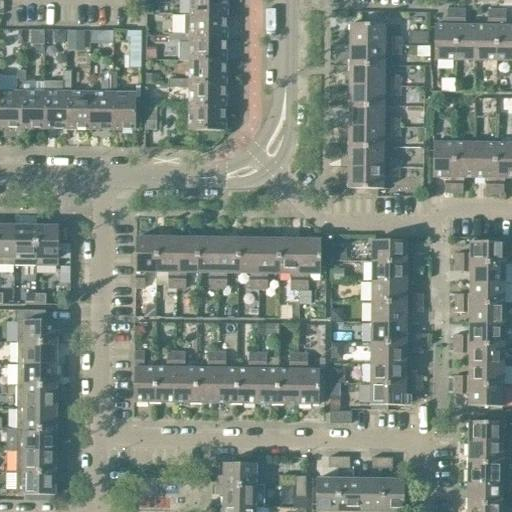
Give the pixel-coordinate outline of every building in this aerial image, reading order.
[(225,16),(225,0),(190,0),(190,15),(184,15),(225,16)] [(454,60),(455,11),(446,10),(446,26),(434,26),(434,60),(454,60)] [(475,60),(475,27),(463,26),(463,11),(455,11),(454,60),(475,60)] [(475,60),(495,61),(496,11),(487,11),(487,27),(475,27),(475,60)] [(511,60),(511,26),(505,27),(505,11),(496,11),(495,61),(511,60)] [(225,39),(225,16),(184,15),(184,34),(179,34),(179,42),(190,43),(190,39),(225,39)] [(349,46),(399,47),(399,38),(384,37),(384,25),(350,25),(349,46)] [(42,45),(42,33),(29,33),(29,45),(42,45)] [(168,42),(179,42),(179,34),(168,34),(168,42)] [(81,49),(82,36),(68,35),(68,49),(81,49)] [(129,36),(129,68),(138,68),(138,36),(129,36)] [(225,62),(225,39),(190,39),(190,43),(189,61),(225,62)] [(399,56),(399,47),(349,46),(349,66),(384,67),(384,56),(399,56)] [(179,88),(189,89),(189,84),(224,85),(225,62),(189,61),(189,80),(179,80),(179,88)] [(383,78),(384,67),(349,66),(349,87),(399,87),(399,78),(383,78)] [(16,82),(24,82),(24,71),(16,71),(16,82)] [(61,82),(70,82),(70,71),(61,71),(61,82)] [(106,83),(115,83),(115,72),(106,72),(106,83)] [(158,83),(158,75),(145,74),(146,83),(158,83)] [(179,80),(168,79),(168,88),(179,88),(179,80)] [(42,129),(43,93),(33,93),(33,82),(24,82),(16,82),(16,93),(20,93),(19,128),(42,129)] [(69,93),(70,82),(61,82),(61,93),(65,93),(65,129),(88,129),(88,93),(69,93)] [(115,94),(115,83),(106,83),(106,93),(111,94),(110,129),(134,129),(134,94),(115,94)] [(189,89),(189,107),(224,107),(224,85),(189,84),(189,89)] [(399,97),(399,87),(349,87),(349,107),(383,108),(383,96),(399,97)] [(16,93),(0,92),(0,128),(19,128),(20,93),(16,93)] [(42,129),(65,129),(65,93),(61,93),(43,93),(42,129)] [(111,94),(106,93),(88,93),(88,129),(110,129),(111,94)] [(224,131),(224,107),(189,107),(189,131),(224,131)] [(383,119),(383,108),(349,107),(348,128),(398,129),(398,119),(383,119)] [(144,122),(144,131),(156,131),(156,122),(144,122)] [(398,137),(398,129),(348,128),(348,148),(382,148),(383,137),(398,137)] [(453,193),(454,144),(433,144),(432,177),(444,177),(444,193),(453,193)] [(474,178),(474,144),(454,144),(453,193),(461,193),(461,178),(474,178)] [(494,193),(495,145),(474,144),(474,178),(485,178),(485,193),(494,193)] [(511,178),(511,144),(495,145),(494,193),(502,194),(502,178),(511,178)] [(382,160),(382,148),(348,148),(348,168),(398,169),(398,160),(382,160)] [(397,178),(398,169),(348,168),(348,190),(382,190),(382,178),(397,178)] [(0,266),(14,267),(14,227),(0,226),(0,266)] [(35,267),(36,227),(14,227),(14,267),(35,267)] [(36,227),(35,267),(58,267),(58,227),(36,227)] [(155,273),(156,238),(135,238),(134,288),(144,289),(144,273),(155,273)] [(176,289),(177,239),(156,238),(155,273),(167,273),(167,289),(176,289)] [(454,263),(504,264),(511,263),(511,238),(504,239),(504,243),(470,243),(470,254),(454,254),(454,263)] [(196,273),(197,239),(177,239),(176,289),(185,289),(185,273),(196,273)] [(217,290),(218,239),(197,239),(196,273),(207,273),(208,290),(217,290)] [(237,274),(237,239),(218,239),(217,290),(226,290),(226,274),(237,274)] [(258,290),(258,240),(237,239),(237,274),(248,274),(249,290),(258,290)] [(278,274),(278,240),(258,240),(258,290),(267,290),(267,274),(278,274)] [(298,291),(299,240),(278,240),(278,274),(289,275),(289,291),(298,291)] [(299,240),(298,291),(307,291),(307,275),(320,275),(320,240),(299,240)] [(371,262),(421,263),(421,254),(405,254),(406,241),(372,241),(371,262)] [(344,249),(332,249),(332,260),(344,260),(344,249)] [(421,271),(421,263),(371,262),(371,283),(405,283),(405,271),(421,271)] [(503,284),(504,264),(454,263),(454,272),(470,272),(469,284),(503,284)] [(341,281),(341,270),(332,270),(332,281),(341,281)] [(405,294),(405,283),(371,283),(371,303),(421,304),(421,294),(405,294)] [(503,305),(503,284),(469,284),(469,295),(454,295),(454,304),(503,305)] [(35,305),(35,294),(24,294),(24,305),(35,305)] [(35,305),(45,306),(45,295),(35,294),(35,305)] [(421,312),(421,304),(371,303),(371,323),(405,324),(405,312),(421,312)] [(503,325),(503,305),(454,304),(454,312),(469,313),(469,325),(503,325)] [(330,311),(330,322),(340,322),(340,311),(330,311)] [(17,343),(57,344),(57,323),(45,323),(45,313),(15,312),(15,323),(18,323),(17,343)] [(404,335),(405,324),(371,323),(370,344),(420,344),(420,335),(404,335)] [(503,345),(503,325),(469,325),(469,336),(453,336),(453,345),(503,345)] [(56,365),(57,344),(17,343),(17,365),(56,365)] [(420,353),(420,344),(370,344),(370,364),(404,365),(404,353),(420,353)] [(341,345),(331,345),(331,360),(337,360),(341,357),(341,345)] [(502,366),(503,345),(453,345),(453,353),(468,353),(468,365),(502,366)] [(154,404),(155,367),(143,367),(144,353),(133,353),(133,404),(154,404)] [(154,404),(175,405),(175,353),(166,353),(166,368),(155,367),(154,404)] [(195,405),(196,368),(184,368),(184,353),(175,353),(175,405),(195,405)] [(215,405),(216,354),(207,354),(207,368),(196,368),(195,405),(215,405)] [(236,405),(236,369),(225,368),(225,354),(216,354),(215,405),(236,405)] [(256,406),(257,354),(248,354),(248,369),(236,369),(236,405),(256,406)] [(277,406),(277,369),(266,369),(266,355),(257,354),(256,406),(277,406)] [(277,406),(297,406),(297,355),(288,355),(288,369),(277,369),(277,406)] [(297,355),(297,406),(318,406),(319,370),(307,370),(307,355),(297,355)] [(404,376),(404,365),(370,364),(370,385),(420,385),(420,376),(404,376)] [(56,387),(56,365),(17,365),(17,386),(56,387)] [(502,386),(502,366),(468,365),(468,377),(453,377),(452,386),(502,386)] [(330,374),(330,383),(339,383),(339,374),(330,374)] [(339,385),(330,385),(330,412),(339,412),(339,385)] [(420,394),(420,385),(370,385),(369,405),(404,406),(404,394),(420,394)] [(56,408),(56,387),(17,386),(17,408),(56,408)] [(502,407),(502,386),(452,386),(452,394),(468,395),(468,407),(502,407)] [(56,430),(56,408),(17,408),(16,429),(56,430)] [(350,424),(350,412),(330,412),(330,423),(350,424)] [(467,443),(511,443),(511,435),(502,435),(502,423),(468,422),(467,443)] [(55,452),(56,430),(16,429),(16,451),(55,452)] [(511,453),(511,443),(467,443),(467,464),(502,464),(502,453),(511,453)] [(55,473),(55,452),(16,451),(16,473),(55,473)] [(338,469),(339,458),(327,458),(327,469),(338,469)] [(339,458),(338,469),(349,469),(349,458),(339,458)] [(381,469),(382,458),(370,458),(370,469),(381,469)] [(382,458),(381,469),(392,469),(392,459),(382,458)] [(215,486),(260,487),(254,486),(255,465),(223,464),(223,477),(215,477),(215,486)] [(511,475),(502,476),(502,464),(467,464),(467,484),(511,484),(511,475)] [(55,496),(55,473),(16,473),(15,495),(55,496)] [(294,487),(305,487),(305,477),(294,477),(294,487)] [(337,511),(338,480),(315,480),(315,511),(337,511)] [(359,511),(360,480),(338,480),(337,511),(359,511)] [(381,511),(381,480),(360,480),(359,511),(381,511)] [(381,480),(381,511),(403,511),(404,481),(381,480)] [(511,494),(511,484),(467,484),(467,505),(501,505),(501,494),(511,494)] [(263,487),(260,487),(215,486),(215,495),(222,495),(222,508),(263,508),(263,487)] [(305,498),(305,487),(294,487),(294,498),(305,498)]
